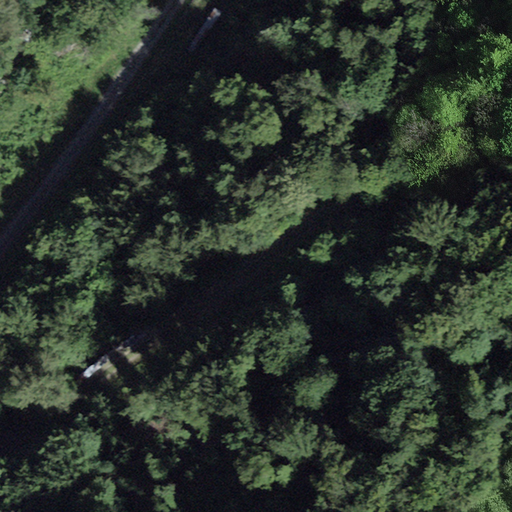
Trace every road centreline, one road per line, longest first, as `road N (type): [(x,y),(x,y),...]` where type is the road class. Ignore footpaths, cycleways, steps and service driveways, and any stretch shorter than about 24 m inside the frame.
road 1 (track): [(0,441),(316,217),(356,205),(429,210),(511,190)]
road 2 (track): [(172,0),(0,243)]
